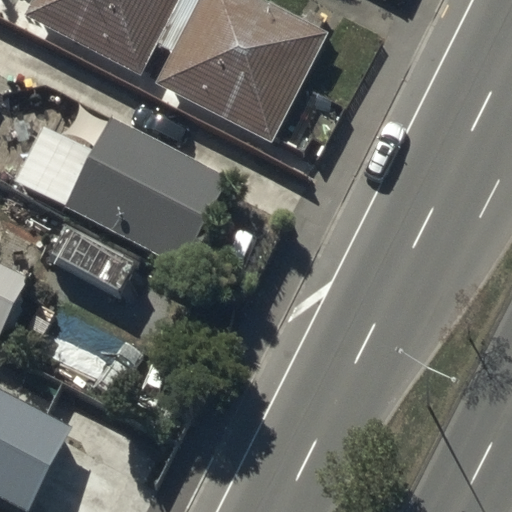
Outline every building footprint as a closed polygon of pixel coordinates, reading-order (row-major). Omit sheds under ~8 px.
[(183,0),(41,0),(30,24),(143,81),(183,0)] [(326,42),(245,0),(207,0),(160,91),(270,148),(326,42)] [(67,221),(189,282),(234,190),(112,130),(67,221)] [(0,348),(2,349),(30,292),(0,276),(0,348)] [(35,511),(73,440),(0,403),(0,503),(17,511),(35,511)]
